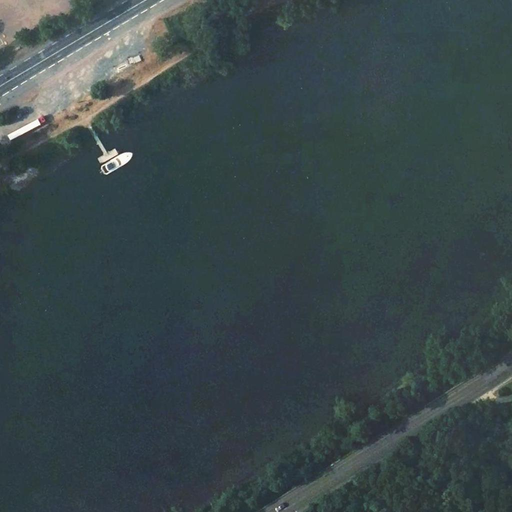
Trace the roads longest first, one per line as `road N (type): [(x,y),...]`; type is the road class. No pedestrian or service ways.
road 1 (primary): [(511,362),(278,511)]
road 2 (primary): [(145,0),(0,87)]
